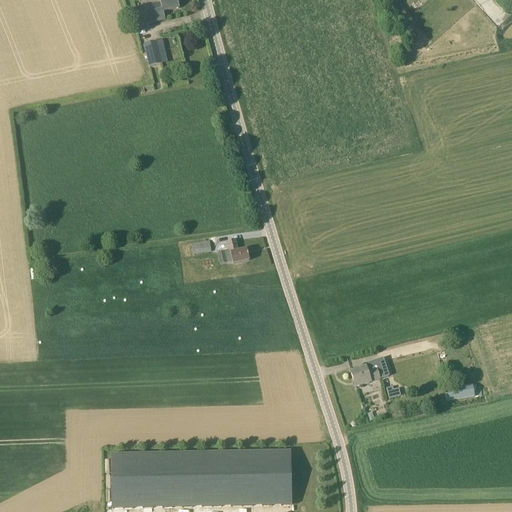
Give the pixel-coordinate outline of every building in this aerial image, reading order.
[(163,13),(180,9),(177,0),(159,0),(160,4),(146,8),(150,23),(165,19),(163,13)] [(158,42),(143,47),(149,68),(163,64),(158,42)] [(247,251),(238,253),(235,241),(228,243),(230,251),(218,254),(221,266),(227,264),(233,265),(250,261),(247,251)] [(209,242),(191,245),(193,257),(211,254),(209,242)] [(406,385),(430,381),(428,373),(436,372),(433,354),(392,361),(396,381),(405,380),(406,385)] [(377,371),(368,374),(366,369),(351,373),(356,389),(371,384),(371,383),(380,380),(377,371)] [(444,391),(447,403),(475,398),(473,386),(444,391)] [(393,388),(386,389),(389,400),(396,398),(393,388)] [(407,410),(401,411),(402,418),(409,417),(407,410)] [(291,506),(291,454),(111,457),(112,509),(291,506)]
